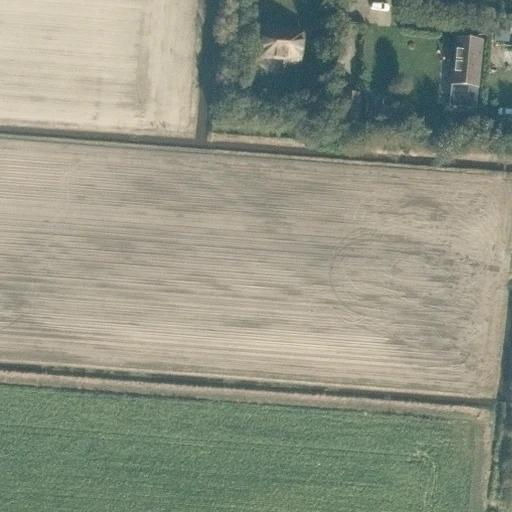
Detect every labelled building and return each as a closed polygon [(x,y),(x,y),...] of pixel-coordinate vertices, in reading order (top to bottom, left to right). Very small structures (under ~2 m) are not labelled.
[(494,25),(493,41),(504,42),(506,26),(494,25)] [(262,28),(260,58),(283,59),(282,63),(297,64),(300,35),(280,33),(280,29),(262,28)] [(453,40),(451,63),(478,65),(480,43),(453,40)] [(450,85),(448,108),(474,110),(476,88),(478,65),(451,63),(450,85)] [(341,93),(338,127),(356,130),(359,95),(341,93)] [(494,123),(493,138),(508,139),(509,124),(494,123)]
